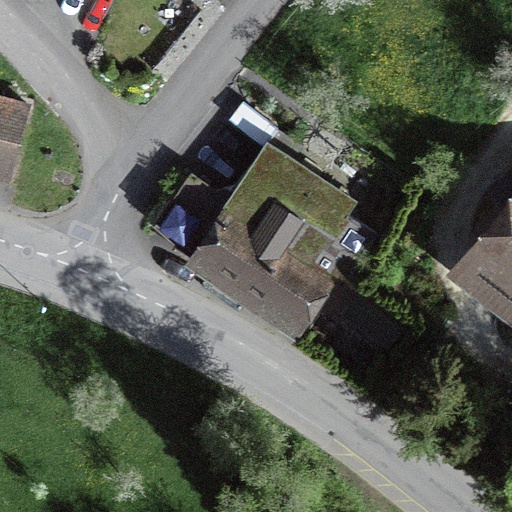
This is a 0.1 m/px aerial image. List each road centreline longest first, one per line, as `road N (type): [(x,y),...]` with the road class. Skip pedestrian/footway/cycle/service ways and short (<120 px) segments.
road 1 (tertiary): [(85,268),(270,366),(467,511)]
road 2 (unclassified): [(85,268),(133,164),(261,0)]
